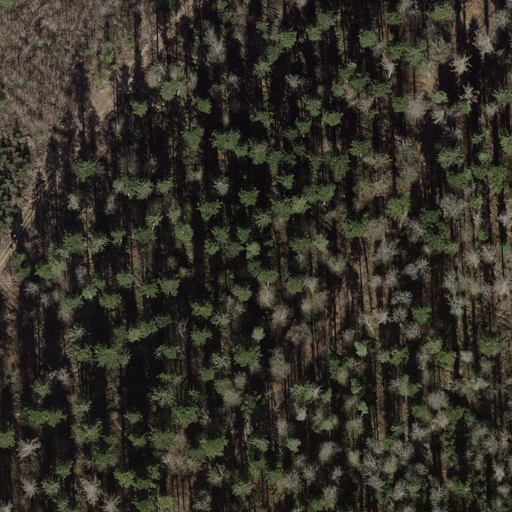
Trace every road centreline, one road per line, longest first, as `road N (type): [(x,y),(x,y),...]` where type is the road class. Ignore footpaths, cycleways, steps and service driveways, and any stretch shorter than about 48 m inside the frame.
road 1 (track): [(493,0),(432,97),(407,212),(249,435),(167,511)]
road 2 (track): [(0,268),(112,92),(201,0)]
